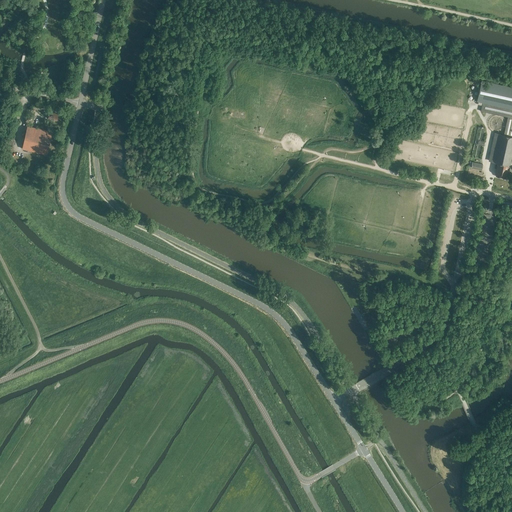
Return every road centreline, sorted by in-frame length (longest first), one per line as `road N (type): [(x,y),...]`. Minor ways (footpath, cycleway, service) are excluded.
road 1 (tertiary): [(364,449),(277,316),(68,207),(62,184),(103,0)]
road 2 (unknown): [(93,106),(90,177),(101,196),(128,222),(289,306),(418,511)]
road 3 (tertiary): [(306,480),(229,358),(177,322),(142,323),(0,381)]
